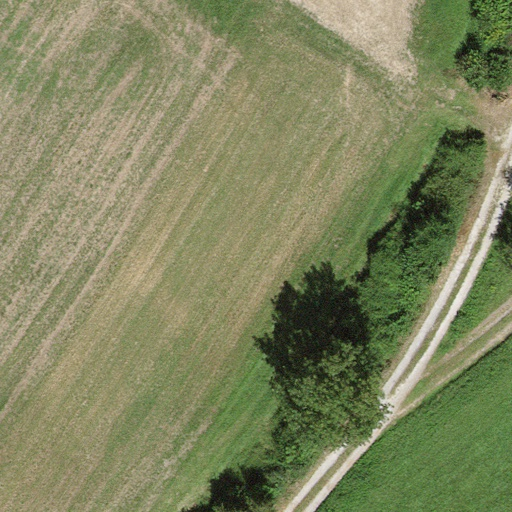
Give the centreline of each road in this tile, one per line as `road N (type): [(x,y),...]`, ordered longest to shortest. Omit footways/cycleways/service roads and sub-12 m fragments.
road 1 (track): [(511,146),(463,271),(361,437),(291,511)]
road 2 (track): [(511,307),(361,437)]
